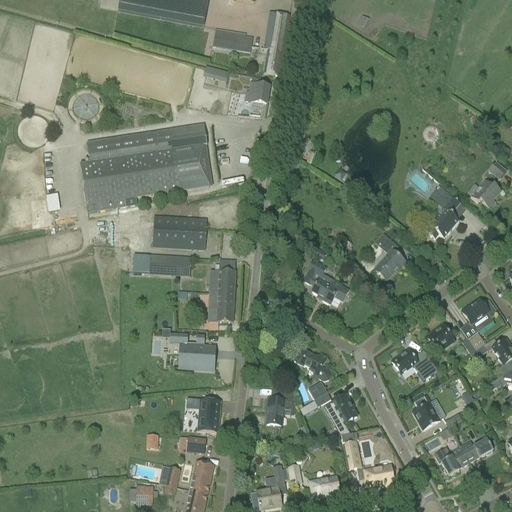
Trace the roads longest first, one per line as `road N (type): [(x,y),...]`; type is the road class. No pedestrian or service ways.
road 1 (residential): [(226,511),(304,0)]
road 2 (residential): [(434,510),(384,419),(362,357),(372,341),(477,268)]
